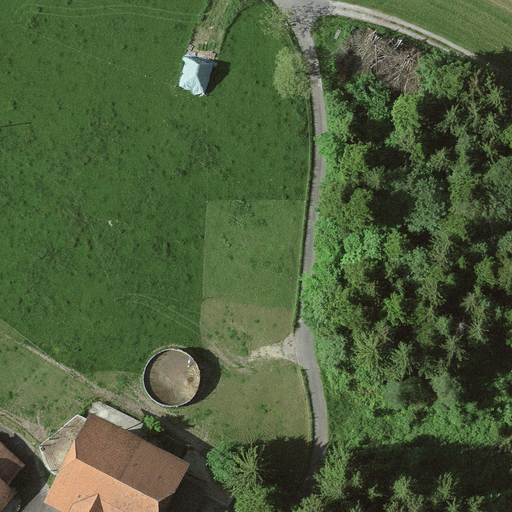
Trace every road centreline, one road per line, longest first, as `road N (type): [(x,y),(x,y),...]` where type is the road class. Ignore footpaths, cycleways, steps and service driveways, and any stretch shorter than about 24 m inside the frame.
road 1 (track): [(320,511),(322,434),(307,335),(319,116),(287,0)]
road 2 (track): [(304,0),(393,24),(511,79)]
